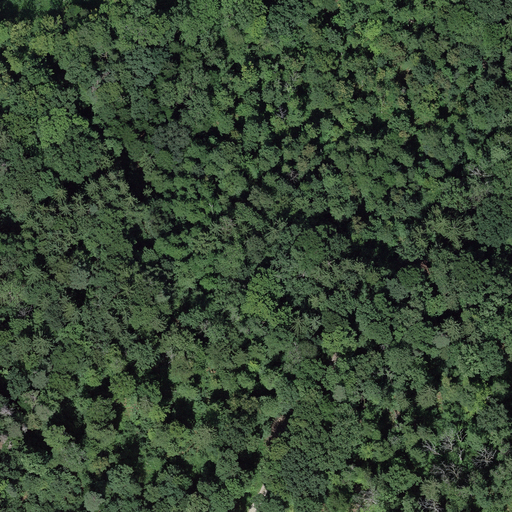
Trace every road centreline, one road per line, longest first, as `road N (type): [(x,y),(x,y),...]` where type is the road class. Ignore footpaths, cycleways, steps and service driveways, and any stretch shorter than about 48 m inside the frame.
road 1 (track): [(252,511),(327,369),(433,204),(511,127)]
road 2 (track): [(0,466),(246,461),(283,452)]
road 3 (track): [(511,82),(380,0)]
